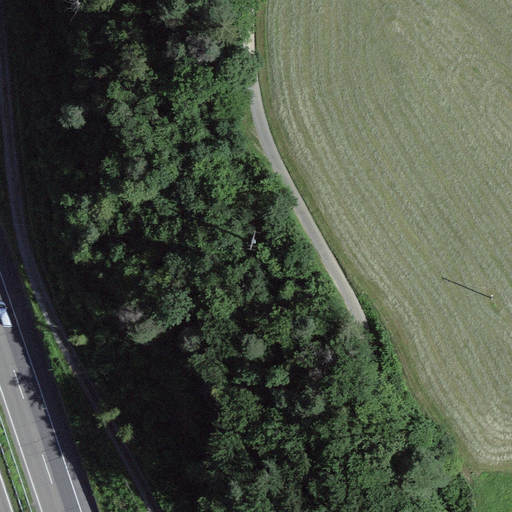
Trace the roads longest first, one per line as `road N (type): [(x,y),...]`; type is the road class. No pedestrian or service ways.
road 1 (unclassified): [(413,511),(372,396),(362,328),(264,139),(247,65),(247,0)]
road 2 (track): [(0,118),(11,206),(35,288),(154,511)]
road 3 (motorway): [(61,511),(0,330)]
